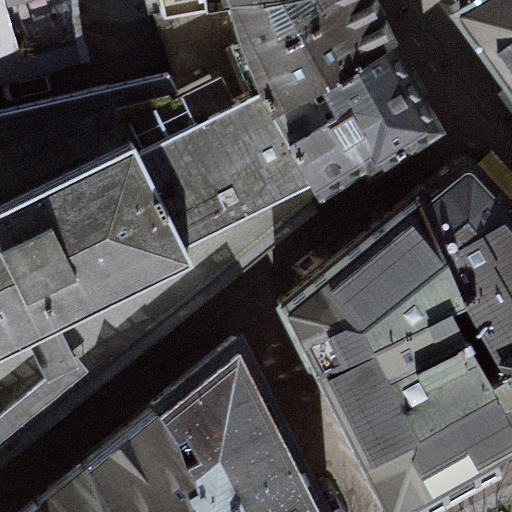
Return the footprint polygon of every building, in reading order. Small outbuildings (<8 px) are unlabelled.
[(76,25),(73,0),(0,0),(0,84),(88,59),(76,25)] [(162,0),(168,17),(229,17),(270,0),(162,0)] [(259,93),(274,121),(394,54),(365,0),(270,0),(229,17),(259,93)] [(511,0),(471,0),(450,13),(511,96),(511,0)] [(394,54),(274,121),(319,205),(440,128),(394,54)] [(0,467),(319,205),(274,121),(259,93),(204,118),(179,91),(173,73),(146,79),(0,113),(0,467)] [(511,202),(474,162),(277,309),(385,511),(408,511),(511,457),(511,202)] [(330,511),(240,334),(19,511),(330,511)]
